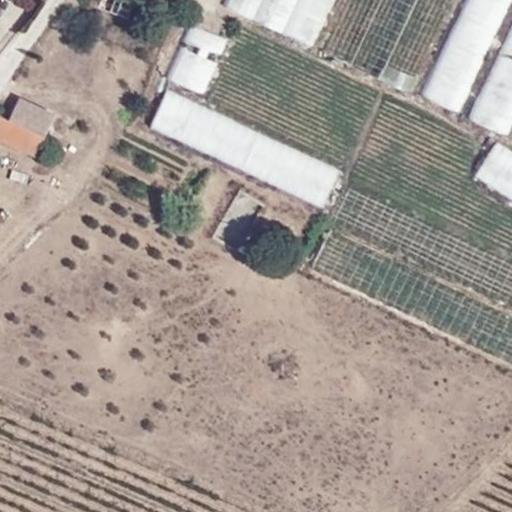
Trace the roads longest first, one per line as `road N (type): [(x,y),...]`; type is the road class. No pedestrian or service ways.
road 1 (track): [(0,392),(271,511)]
road 2 (track): [(0,265),(51,243),(72,211),(61,188),(38,178),(19,188),(0,229)]
